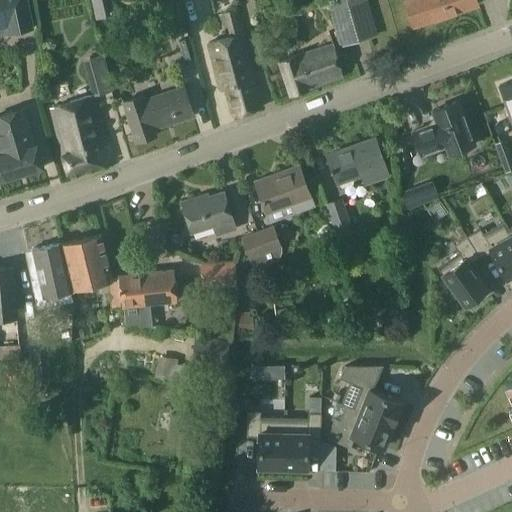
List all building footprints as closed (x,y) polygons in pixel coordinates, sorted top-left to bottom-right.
[(27,0),(0,0),(0,34),(33,28),(27,0)] [(102,0),(90,0),(95,19),(106,16),(102,0)] [(325,0),(339,46),(378,35),(368,0),(325,0)] [(404,0),(413,26),(478,4),(476,0),(404,0)] [(230,38),(208,44),(220,89),(225,88),(233,116),(262,108),(242,34),(230,38)] [(342,77),(331,44),(280,62),(290,94),(342,77)] [(113,90),(103,52),(83,58),(93,95),(113,90)] [(511,80),(499,86),(511,122),(511,80)] [(194,116),(184,86),(145,99),(143,95),(122,102),(136,142),(156,135),(155,129),(194,116)] [(112,159),(93,96),(49,109),(68,172),(112,159)] [(474,144),(458,101),(432,110),(435,118),(429,125),(412,131),(421,155),(445,146),(448,154),(474,144)] [(35,144),(23,108),(0,115),(0,145),(3,154),(0,154),(0,179),(44,166),(37,143),(35,144)] [(388,177),(384,166),(375,138),(327,155),(337,183),(338,183),(342,187),(353,184),(354,177),(360,174),(364,186),(388,177)] [(313,205),(299,166),(256,182),(267,212),(290,203),(293,213),(313,205)] [(416,187),(403,192),(403,210),(410,208),(420,204),(421,204),(416,187)] [(235,228),(223,192),(182,205),(191,232),(213,225),(216,234),(235,228)] [(354,233),(341,197),(324,204),(337,239),(354,233)] [(506,278),(511,274),(511,236),(508,229),(504,222),(484,233),(482,228),(468,236),(480,257),(491,251),(506,278)] [(274,226),(258,232),(270,264),(278,260),(282,253),(282,248),(274,226)] [(258,232),(242,238),(254,270),(270,264),(258,232)] [(62,243),(71,290),(109,282),(112,307),(122,306),(119,276),(111,277),(100,236),(62,243)] [(175,236),(171,241),(173,247),(179,248),(183,243),(181,237),(175,236)] [(480,257),(468,236),(454,245),(459,252),(438,267),(465,305),(467,303),(469,305),(486,293),(485,291),(487,289),(469,265),(480,257)] [(40,281),(31,283),(37,307),(70,299),(68,291),(71,290),(62,243),(33,249),(40,281)] [(237,285),(236,263),(200,265),(202,287),(237,285)] [(0,318),(17,317),(13,267),(0,267),(0,318)] [(173,271),(119,276),(124,321),(132,320),(139,311),(138,305),(176,301),(173,271)] [(351,299),(346,301),(353,321),(358,319),(364,317),(357,297),(351,299)] [(249,312),(235,313),(236,330),(254,329),(253,316),(249,316),(249,312)] [(388,327),(392,323),(391,317),(385,315),(381,319),(382,325),(388,327)] [(230,331),(219,330),(218,338),(195,335),(191,364),(220,369),(219,371),(215,370),(213,381),(223,382),(230,331)] [(0,372),(22,371),(21,345),(0,345),(0,372)] [(268,365),(255,365),(255,377),(269,377),(268,365)] [(362,387),(354,408),(393,424),(395,425),(403,404),(401,403),(402,401),(373,390),(382,365),(345,365),(340,378),(362,387)] [(393,424),(354,408),(346,405),(337,428),(332,426),(328,438),(350,447),(354,436),(383,448),(392,426),(393,424)] [(259,436),(258,467),(283,467),(284,418),(260,417),(260,412),(248,412),(247,435),(259,436)] [(284,418),(283,467),(306,468),(308,468),(309,437),(320,438),(321,413),(308,413),(308,418),(284,418)] [(170,414),(168,430),(184,431),(186,415),(170,414)]
